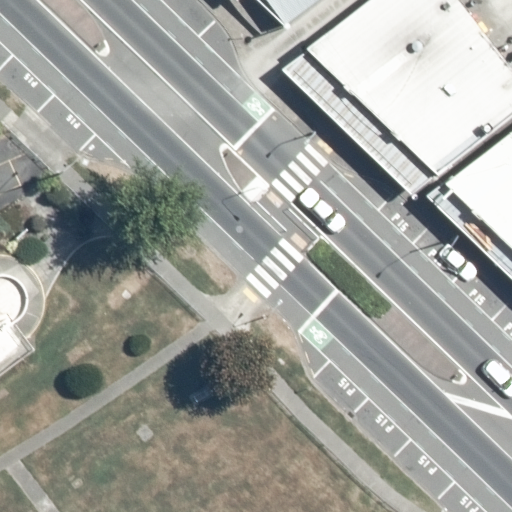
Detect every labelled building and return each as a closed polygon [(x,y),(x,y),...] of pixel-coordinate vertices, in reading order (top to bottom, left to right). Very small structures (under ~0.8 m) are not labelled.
[(234,0),(244,9),(256,0),(234,0)] [(305,0),(266,30),(307,70),(401,0),(305,0)] [(462,32),(437,0),(401,0),(307,70),(355,118),(462,32)] [(497,77),(462,32),(355,118),(397,158),(497,77)] [(437,197),(511,140),(511,81),(403,164),(437,197)] [(471,231),(511,199),(511,140),(437,197),(471,231)] [(505,264),(511,258),(511,199),(471,231),(505,264)] [(0,344),(20,330),(0,303),(0,344)]
